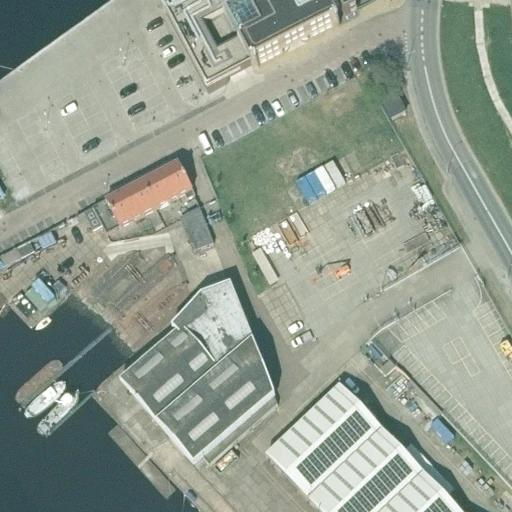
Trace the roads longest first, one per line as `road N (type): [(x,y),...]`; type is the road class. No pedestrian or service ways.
road 1 (unclassified): [(0,229),(353,45),(421,31)]
road 2 (tertiary): [(511,257),(431,102),(421,31)]
